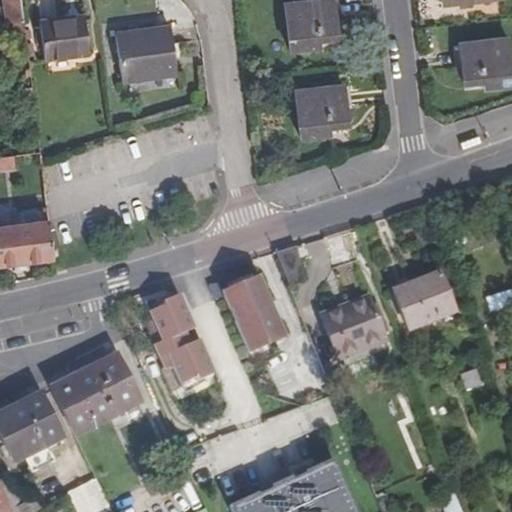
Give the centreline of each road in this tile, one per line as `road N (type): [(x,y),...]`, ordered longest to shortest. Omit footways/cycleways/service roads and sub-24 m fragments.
road 1 (tertiary): [(0,307),(247,241)]
road 2 (residential): [(247,241),(222,45),(208,0)]
road 3 (residential): [(418,186),(395,0)]
road 4 (tertiary): [(247,241),(418,186)]
